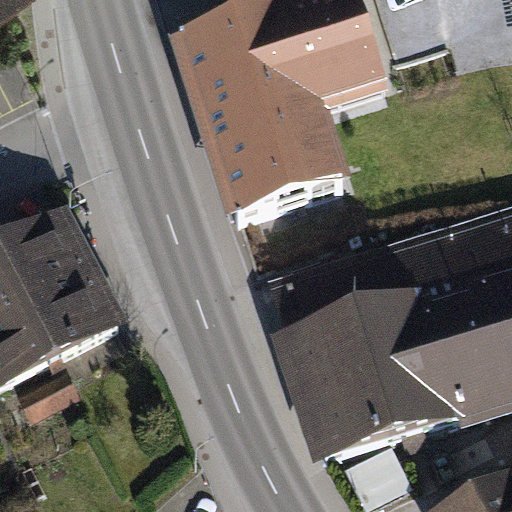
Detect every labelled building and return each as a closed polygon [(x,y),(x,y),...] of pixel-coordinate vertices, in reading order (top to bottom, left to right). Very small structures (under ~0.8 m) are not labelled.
[(0,0),(0,9),(16,0),(0,0)] [(210,48),(179,58),(236,240),(305,218),(300,203),(343,190),(324,132),(388,112),(353,0),(261,29),(265,42),(214,58),(210,48)] [(64,222),(0,255),(0,402),(125,337),(64,222)] [(293,362),(329,473),(511,418),(511,249),(501,245),(454,260),(450,247),(292,298),(309,357),(293,362)] [(83,403),(70,381),(23,407),(36,429),(83,403)] [(511,511),(511,503),(495,511),(511,511)]
